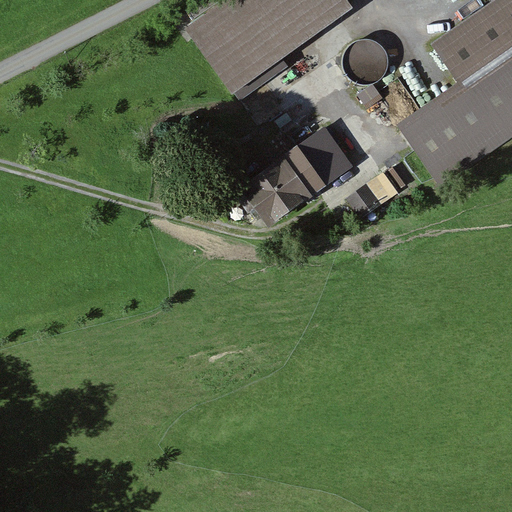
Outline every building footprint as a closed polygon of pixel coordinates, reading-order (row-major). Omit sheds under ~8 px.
[(279,55),(348,5),(344,0),(247,0),(245,2),(243,0),(230,0),(191,28),(241,97),(286,64),(279,55)] [(441,185),(511,136),(511,0),(498,0),(434,45),(460,83),(400,125),(441,185)] [(381,77),(391,78),(394,51),(350,46),(346,79),(366,81),(364,98),(378,99),(381,77)] [(269,223),(352,166),(326,127),(243,184),(269,223)] [(412,187),(431,176),(418,155),(400,166),(412,187)] [(373,215),(403,195),(386,172),(357,192),(373,215)]
